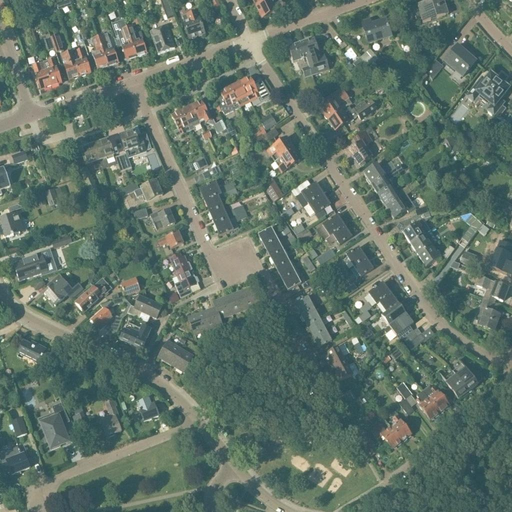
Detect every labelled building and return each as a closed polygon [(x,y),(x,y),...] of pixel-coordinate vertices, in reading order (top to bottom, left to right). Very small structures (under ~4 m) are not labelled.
[(166,0),(162,0),(161,1),(167,20),(173,18),(166,0)] [(252,0),(257,8),(271,1),(273,0),(252,0)] [(417,6),(423,24),(448,16),(443,0),(442,0),(432,3),(431,2),(417,6)] [(218,1),(212,4),(216,13),(223,10),(218,1)] [(274,6),(271,1),(257,8),(263,20),(285,9),(282,3),(274,6)] [(187,16),(183,18),(185,25),(184,25),(189,40),(191,39),(193,41),(197,39),(197,37),(205,35),(200,20),(198,21),(196,13),(186,16),(187,16)] [(138,14),(133,16),(137,26),(141,24),(138,14)] [(410,15),(404,17),(407,25),(413,22),(410,15)] [(124,21),(112,25),(116,38),(118,38),(122,48),(127,63),(137,59),(127,29),(124,21)] [(362,24),(369,45),(391,38),(386,21),(371,26),(370,22),(362,24)] [(132,28),(127,29),(137,59),(147,56),(142,41),(144,41),(141,33),(135,35),(132,27),(132,28)] [(151,34),(159,56),(175,50),(167,28),(151,34)] [(85,46),(81,36),(75,38),(79,49),(85,46)] [(55,52),(56,55),(64,52),(58,37),(51,39),(55,52)] [(104,37),(98,39),(108,69),(119,65),(114,51),(109,53),(104,37)] [(55,51),(55,52),(51,39),(44,41),(48,52),(55,51)] [(98,72),(108,69),(98,39),(93,41),(98,56),(93,58),(98,72)] [(301,44),(307,63),(308,67),(312,76),(330,71),(325,55),(320,56),(320,55),(315,40),(301,44)] [(305,64),(307,63),(301,44),(289,48),(293,63),(303,60),(305,64)] [(367,69),(378,58),(370,49),(359,59),(367,69)] [(462,79),(476,63),(468,57),(466,59),(455,50),(444,63),(462,79)] [(73,58),(80,78),(91,75),(82,51),(77,52),(78,57),(73,58)] [(62,59),(70,82),(80,78),(73,58),(72,55),(62,59)] [(355,63),(352,65),(363,77),(371,73),(367,69),(359,59),(355,63)] [(54,60),(44,63),(47,74),(52,88),(53,88),(54,88),(57,87),(58,86),(62,84),(58,70),(54,61),(54,60)] [(435,61),(427,70),(432,81),(443,68),(435,61)] [(44,63),(33,67),(37,77),(41,91),(45,90),(46,90),(50,89),(50,88),(52,88),(47,74),(44,63)] [(312,76),(308,67),(302,69),(305,78),(312,76)] [(496,114),(500,118),(506,110),(502,107),(504,104),(500,101),(508,90),(503,86),(502,85),(503,83),(497,79),(496,80),(495,79),(491,77),(486,83),(482,80),(468,99),(474,104),(475,102),(477,103),(480,99),(488,106),(485,109),(494,116),(496,114)] [(250,79),(240,84),(250,104),(260,99),(262,103),(272,98),(260,80),(253,84),(250,79)] [(240,84),(229,89),(239,109),(244,107),(250,104),(240,84)] [(382,86),(375,91),(377,94),(381,91),(383,93),(386,91),(382,86)] [(222,98),(216,101),(217,105),(221,113),(222,112),(224,116),(230,114),(239,109),(229,89),(220,94),(222,98)] [(321,111),(328,121),(341,113),(353,105),(342,90),(336,94),(335,93),(323,102),(327,107),(321,111)] [(371,100),(354,111),(358,117),(361,122),(378,111),(371,100)] [(202,102),(192,107),(199,122),(204,119),(206,124),(214,127),(218,135),(227,131),(225,127),(222,121),(216,124),(213,119),(212,119),(211,120),(207,113),(202,102)] [(201,125),(199,122),(192,107),(181,113),(190,132),(191,132),(191,133),(195,130),(194,128),(201,125)] [(341,113),(328,121),(335,132),(336,132),(358,117),(354,111),(352,113),(352,114),(345,119),(341,113)] [(191,132),(190,132),(181,113),(171,118),(177,131),(174,132),(177,139),(181,137),(191,132)] [(271,115),(260,122),(265,132),(277,125),(271,115)] [(425,120),(417,126),(421,130),(428,124),(425,120)] [(230,125),(225,127),(227,131),(229,135),(233,132),(230,125)] [(254,129),(250,131),(254,139),(265,133),(261,126),(257,128),(258,130),(256,132),(254,129)] [(507,138),(510,132),(503,129),(501,134),(507,138)] [(274,130),(268,134),(273,140),(278,136),(274,130)] [(134,132),(119,137),(126,155),(127,154),(128,159),(147,153),(146,152),(150,150),(149,147),(145,148),(142,139),(137,140),(134,132)] [(357,145),(348,151),(359,167),(359,168),(372,160),(371,159),(364,148),(372,143),(365,133),(354,140),(357,145)] [(270,157),(274,164),(293,151),(286,140),(267,152),(270,157)] [(108,141),(94,146),(99,162),(102,168),(115,163),(114,159),(108,141)] [(456,141),(448,145),(450,150),(459,145),(456,141)] [(81,150),(80,150),(86,166),(93,164),(95,170),(102,168),(99,162),(94,146),(88,147),(88,146),(86,146),(81,147),(81,149),(81,150)] [(293,151),(274,164),(281,174),(300,161),(293,151)] [(389,151),(379,158),(383,163),(393,156),(389,151)] [(12,157),(11,158),(14,166),(27,161),(27,160),(24,153),(12,157)] [(126,155),(120,157),(123,164),(126,172),(132,170),(128,159),(127,154),(126,155)] [(114,159),(115,163),(116,166),(119,175),(126,172),(123,164),(120,157),(114,159)] [(205,160),(190,167),(194,174),(208,167),(205,160)] [(377,166),(364,175),(367,180),(366,181),(369,186),(371,185),(371,186),(396,170),(391,163),(380,170),(377,166)] [(379,198),(392,189),(389,183),(401,175),(408,170),(404,164),(396,170),(371,186),(379,198)] [(222,174),(218,167),(202,175),(205,182),(222,174)] [(97,192),(86,168),(80,171),(91,195),(97,192)] [(4,169),(0,170),(0,196),(2,196),(1,191),(10,188),(4,169)] [(274,182),(265,188),(271,199),(275,204),(284,198),(274,182)] [(307,182),(292,192),(303,208),(308,205),(323,195),(316,185),(311,188),(307,182)] [(136,184),(122,191),(125,198),(134,193),(137,199),(144,196),(147,203),(163,196),(157,183),(141,189),(139,190),(136,184)] [(199,191),(204,202),(218,196),(221,195),(216,183),(199,191)] [(417,183),(408,189),(411,193),(420,187),(417,183)] [(233,184),(224,188),(226,193),(235,189),(233,184)] [(397,195),(392,189),(379,198),(387,209),(411,193),(408,189),(407,188),(397,195)] [(66,204),(60,189),(44,195),(50,209),(66,204)] [(235,189),(226,193),(228,199),(238,195),(235,189)] [(487,206),(492,198),(473,189),(473,190),(487,206)] [(411,193),(387,209),(394,220),(407,212),(408,214),(415,209),(407,196),(411,193)] [(35,197),(39,208),(45,206),(41,195),(35,197)] [(308,205),(303,208),(310,219),(315,216),(330,206),(323,195),(308,205)] [(223,208),(218,196),(204,202),(209,214),(223,208)] [(223,208),(209,214),(215,226),(228,220),(234,217),(236,216),(234,211),(232,212),(230,207),(224,210),(223,208)] [(243,207),(234,211),(236,216),(236,217),(246,213),(243,207)] [(415,212),(417,218),(429,214),(427,208),(415,212)] [(146,210),(133,214),(136,221),(148,218),(146,210)] [(294,215),(290,210),(282,215),(286,220),(294,215)] [(162,222),(165,229),(175,225),(169,211),(159,215),(159,213),(150,216),(154,225),(162,222)] [(248,218),(246,213),(236,217),(239,222),(248,218)] [(411,246),(430,233),(425,224),(428,222),(431,219),(429,214),(417,218),(406,222),(409,230),(403,234),(411,246)] [(18,215),(0,220),(0,223),(5,239),(24,233),(18,215)] [(215,226),(220,237),(238,229),(234,217),(228,220),(215,226)] [(345,227),(338,217),(322,227),(329,238),(345,227)] [(489,221),(486,226),(493,230),(496,225),(489,221)] [(286,227),(281,230),(285,237),(290,234),(286,227)] [(301,227),(293,232),(297,238),(305,232),(301,227)] [(336,241),(339,247),(352,238),(345,227),(325,240),(329,246),(336,241)] [(264,247),(277,240),(271,229),(258,236),(264,247)] [(297,239),(301,245),(302,244),(311,238),(307,232),(297,239)] [(183,245),(178,233),(158,242),(158,243),(154,244),(156,249),(160,247),(160,248),(168,244),(171,250),(183,245)] [(411,246),(418,257),(438,243),(432,233),(430,233),(411,246)] [(299,245),(294,238),(288,242),(293,249),(299,245)] [(270,259),(283,252),(277,240),(264,247),(270,259)] [(64,241),(52,245),(54,250),(66,246),(64,241)] [(511,278),(511,276),(511,247),(500,243),(489,270),(511,278)] [(433,247),(418,257),(426,269),(441,258),(438,253),(438,254),(433,247)] [(449,247),(442,257),(447,260),(454,250),(449,247)] [(301,248),(296,251),(300,257),(305,254),(301,248)] [(312,249),(307,252),(313,260),(318,257),(312,249)] [(366,260),(359,249),(347,257),(354,268),(366,260)] [(332,250),(319,259),(317,260),(321,267),(336,257),(332,250)] [(36,258),(14,266),(20,282),(42,275),(43,277),(56,272),(49,251),(36,256),(36,258)] [(276,270),(289,263),(283,252),(270,259),(276,270)] [(143,253),(137,256),(140,263),(146,260),(143,253)] [(465,253),(460,264),(472,269),(477,258),(465,253)] [(311,263),(306,256),(301,259),(306,267),(311,263)] [(175,278),(190,271),(192,270),(189,263),(187,264),(184,257),(171,263),(176,273),(173,274),(175,278)] [(354,268),(361,279),(374,271),(366,260),(354,268)] [(282,281),(295,274),(289,263),(276,270),(282,281)] [(316,271),(311,263),(306,267),(311,274),(316,271)] [(343,268),(335,273),(338,279),(346,273),(343,268)] [(189,289),(197,286),(196,285),(198,284),(195,277),(193,278),(190,271),(177,277),(180,283),(174,285),(180,299),(192,294),(189,289)] [(346,273),(338,279),(341,283),(350,278),(346,273)] [(282,281),(288,292),(301,285),(295,274),(282,281)] [(50,289),(43,295),(49,302),(49,303),(52,308),(53,307),(54,308),(63,301),(69,295),(74,301),(83,292),(79,287),(72,292),(59,278),(54,282),(48,287),(50,289)] [(90,291),(75,304),(84,314),(99,301),(112,289),(103,279),(90,291)] [(484,302),(494,305),(496,300),(503,303),(508,290),(480,279),(477,288),(488,292),(484,302)] [(136,280),(121,285),(126,299),(140,294),(136,280)] [(42,281),(33,285),(39,291),(45,286),(42,281)] [(357,289),(354,284),(346,290),(349,294),(357,289)] [(391,294),(383,284),(368,295),(376,305),(391,294)] [(247,311),(260,306),(254,287),(240,292),(247,311)] [(233,316),(247,311),(240,292),(226,297),(233,316)] [(177,302),(180,301),(177,293),(168,297),(171,304),(177,302)] [(376,305),(376,306),(379,304),(386,314),(399,305),(391,294),(376,305)] [(129,311),(128,314),(143,321),(146,323),(147,321),(139,317),(141,313),(156,319),(161,307),(139,297),(134,308),(131,307),(131,308),(129,311)] [(226,297),(214,302),(216,308),(215,308),(220,321),(220,320),(233,316),(226,297)] [(314,309),(308,298),(295,305),(300,316),(314,309)] [(334,299),(328,301),(333,308),(338,305),(334,299)] [(104,309),(91,321),(100,332),(106,326),(115,337),(123,321),(120,319),(116,317),(114,309),(116,307),(124,305),(127,309),(129,311),(131,308),(124,300),(111,303),(101,306),(104,309)] [(484,302),(478,318),(483,320),(480,327),(494,332),(500,317),(491,314),(494,305),(484,302)] [(364,315),(367,313),(372,309),(368,304),(360,310),(364,315)] [(399,305),(386,314),(381,317),(389,327),(406,314),(399,305)] [(215,308),(201,313),(208,331),(222,326),(220,320),(220,321),(215,308)] [(320,320),(314,309),(300,316),(306,327),(320,320)] [(201,313),(188,318),(194,336),(208,331),(201,313)] [(367,313),(364,315),(359,319),(363,325),(371,319),(367,313)] [(396,338),(413,325),(406,314),(389,327),(390,328),(384,332),(387,336),(392,332),(396,338)] [(320,320),(306,327),(312,339),(326,332),(323,327),(327,325),(323,318),(320,320)] [(124,330),(120,342),(131,347),(139,329),(133,326),(134,323),(133,323),(130,321),(125,331),(124,330)] [(143,321),(140,327),(142,328),(141,330),(139,329),(131,347),(142,352),(146,343),(145,342),(151,328),(150,328),(150,327),(145,325),(146,323),(143,321)] [(361,330),(362,331),(370,325),(369,323),(361,330)] [(405,343),(408,346),(417,339),(421,335),(417,330),(403,340),(399,344),(400,346),(405,343)] [(353,331),(345,335),(348,341),(356,336),(353,331)] [(312,339),(318,350),(332,343),(326,332),(312,339)] [(363,338),(367,343),(374,337),(370,332),(363,338)] [(417,339),(408,346),(412,351),(420,345),(421,344),(417,339)] [(180,349),(168,342),(158,358),(170,365),(180,349)] [(39,364),(46,351),(38,347),(37,350),(24,344),(19,355),(39,364)] [(338,349),(322,357),(322,358),(327,366),(343,358),(349,354),(345,345),(338,349)] [(369,350),(376,360),(388,351),(384,346),(377,351),(374,346),(369,350)] [(403,356),(397,347),(389,354),(395,361),(403,356)] [(170,365),(183,373),(193,357),(180,349),(170,365)] [(327,366),(332,376),(348,367),(343,358),(327,366)] [(348,367),(332,376),(337,385),(353,377),(354,379),(359,373),(354,364),(348,367)] [(372,366),(368,369),(373,376),(377,372),(372,366)] [(462,366),(453,373),(468,393),(477,386),(481,382),(482,379),(482,377),(480,374),(477,373),(474,373),(470,376),(462,366)] [(380,373),(376,376),(381,382),(385,379),(380,373)] [(453,373),(444,380),(446,384),(459,400),(468,393),(453,373)] [(411,396),(403,385),(397,390),(405,401),(406,400),(411,397),(411,396)] [(428,401),(439,415),(449,408),(449,407),(454,403),(446,395),(442,398),(434,388),(430,392),(434,397),(428,401)] [(144,423),(159,418),(154,406),(152,399),(130,407),(134,416),(141,414),(144,423)] [(430,422),(439,415),(428,401),(423,405),(419,400),(415,403),(415,404),(416,405),(430,422)] [(108,413),(109,413),(112,422),(101,426),(106,438),(108,438),(109,439),(114,436),(114,435),(121,433),(117,423),(120,422),(115,410),(116,410),(116,408),(118,408),(116,403),(114,403),(113,401),(105,405),(108,413)] [(407,417),(414,412),(405,401),(399,406),(407,417)] [(47,440),(51,451),(61,447),(60,445),(68,442),(65,434),(68,433),(65,424),(70,422),(62,404),(53,407),(57,418),(43,424),(49,439),(47,440)] [(83,414),(76,416),(80,426),(88,424),(83,414)] [(234,420),(233,421),(236,423),(243,427),(246,422),(236,417),(234,420)] [(396,426),(391,430),(402,444),(403,443),(405,443),(407,441),(407,440),(411,436),(401,422),(397,417),(392,421),(396,426)] [(23,419),(12,423),(17,439),(28,435),(23,419)] [(380,426),(371,433),(378,441),(382,438),(392,451),(397,447),(399,448),(401,446),(401,444),(402,444),(391,430),(386,433),(382,429),(383,428),(380,426)] [(359,438),(364,435),(360,428),(355,432),(359,438)] [(364,435),(359,438),(370,458),(378,453),(366,434),(364,435)] [(25,448),(15,452),(11,454),(13,459),(1,464),(4,470),(5,473),(10,472),(11,476),(29,469),(27,465),(31,464),(25,448)]
